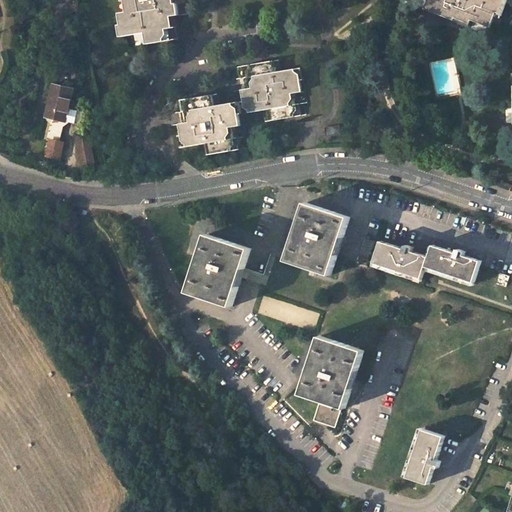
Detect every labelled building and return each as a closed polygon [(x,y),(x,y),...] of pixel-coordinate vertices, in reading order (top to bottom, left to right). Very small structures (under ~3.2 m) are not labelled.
[(120,0),(122,11),(117,12),(119,23),(117,23),(119,36),(130,34),(132,46),(175,39),(172,16),(185,14),(183,2),(172,3),(171,0),(120,0)] [(422,0),(422,1),(425,2),(422,11),(466,28),(469,22),(488,30),(493,19),(494,15),(496,16),(500,18),(508,1),(505,0),(422,0)] [(283,70),(281,58),(240,64),(241,78),(251,76),(253,87),(243,88),(245,99),(222,102),(220,92),(178,99),(180,111),(189,110),(190,121),(182,122),(185,146),(202,143),(204,154),(246,147),(245,137),(249,136),(245,113),(264,110),(266,121),(308,114),(306,103),(309,102),(306,78),(302,79),(300,67),(283,70)] [(73,89),(53,84),(46,116),(52,117),(47,140),(51,141),(60,143),(65,120),(81,124),(84,111),(69,108),(73,89)] [(344,137),(342,126),(325,129),(327,139),(344,137)] [(90,135),(76,137),(82,167),(95,164),(90,135)] [(60,143),(51,141),(49,148),(63,151),(65,144),(60,143)] [(63,151),(49,148),(47,156),(61,159),(63,151)] [(350,217),(305,204),(287,262),(332,276),(345,233),(350,217)] [(250,251),(205,238),(187,295),(231,310),(245,267),(250,251)] [(407,245),(405,248),(395,245),(382,241),(375,263),(423,278),(427,266),(430,256),(413,251),(413,247),(407,245)] [(433,245),(430,256),(427,266),(475,281),(482,260),(465,254),(466,251),(458,248),(456,252),(445,248),(433,245)] [(508,274),(500,272),(496,282),(505,285),(508,274)] [(366,350),(321,336),(303,394),(323,400),(316,420),(339,427),(345,407),(348,408),(361,367),(366,350)] [(445,436),(424,429),(409,477),(430,483),(435,467),(439,468),(441,460),(438,459),(440,453),(445,436)]
